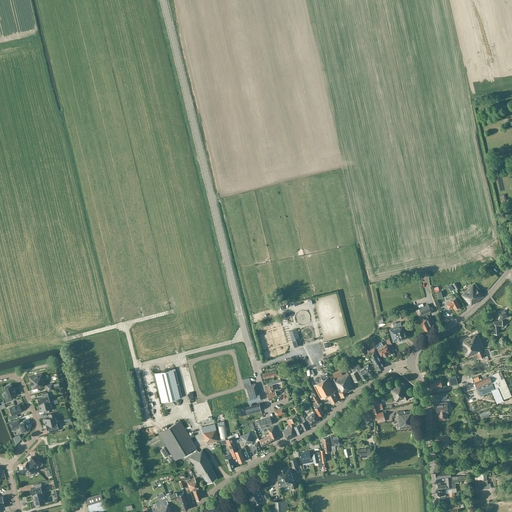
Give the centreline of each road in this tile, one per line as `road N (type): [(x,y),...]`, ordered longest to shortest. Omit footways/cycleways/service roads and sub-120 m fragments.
road 1 (unclassified): [(251,353),(162,0)]
road 2 (track): [(246,338),(135,366),(124,323),(62,340)]
road 3 (tertiary): [(284,446),(389,366),(412,362)]
road 4 (tertiary): [(436,511),(428,406),(412,362)]
road 5 (tertiary): [(412,362),(420,344),(464,316),(511,268)]
road 6 (residential): [(8,463),(38,425),(18,378),(0,378)]
